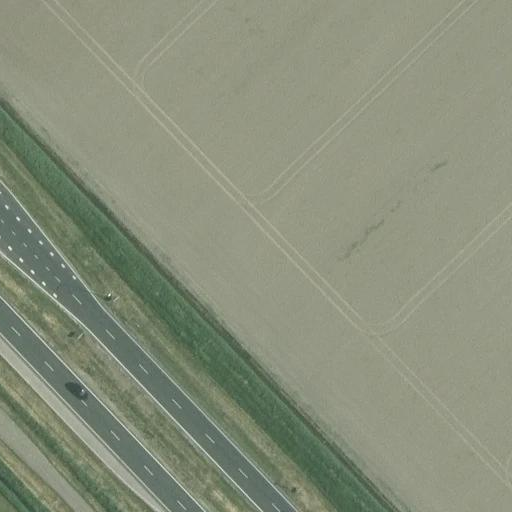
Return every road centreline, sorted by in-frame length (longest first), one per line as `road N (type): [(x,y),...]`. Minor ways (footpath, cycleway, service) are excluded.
road 1 (trunk): [(286,511),(0,216)]
road 2 (trunk): [(0,324),(178,511)]
road 3 (unclassified): [(84,511),(0,422)]
